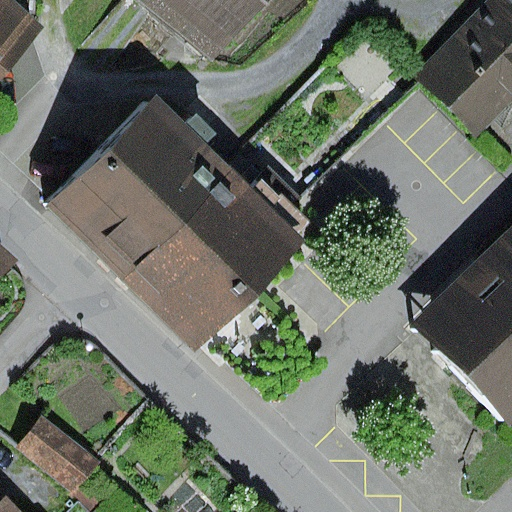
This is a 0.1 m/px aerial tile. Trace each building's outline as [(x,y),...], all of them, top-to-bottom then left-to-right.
[(35,0),(0,0),(0,8),(26,29),(30,32),(35,25),(35,0)] [(118,0),(201,66),(254,0),(118,0)] [(511,98),(511,0),(492,0),(410,84),(469,142),(511,98)] [(0,8),(0,60),(26,29),(0,8)] [(132,94),(23,208),(94,276),(203,162),(187,148),(199,135),(176,113),(164,125),(132,94)] [(203,162),(94,276),(173,352),(294,226),(280,213),(292,201),(254,166),(232,189),(203,162)] [(511,217),(401,321),(496,423),(511,408),(511,217)] [(0,275),(15,261),(0,245),(0,275)] [(41,417),(15,449),(72,495),(98,464),(41,417)] [(0,511),(33,511),(6,488),(0,494),(0,511)]
